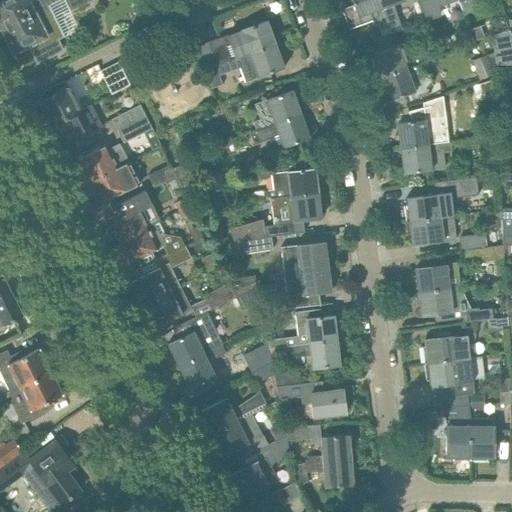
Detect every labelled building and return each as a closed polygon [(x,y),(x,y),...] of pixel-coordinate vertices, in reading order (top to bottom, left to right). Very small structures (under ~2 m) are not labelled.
[(0,0),(0,24),(2,28),(49,4),(54,1),(53,0),(0,0)] [(64,0),(70,11),(91,0),(64,0)] [(351,0),(353,4),(342,8),(349,28),(374,18),(379,30),(380,29),(388,26),(378,0),(351,0)] [(390,33),(402,28),(393,4),(404,0),(378,0),(388,26),(390,33)] [(418,0),(421,6),(426,21),(439,16),(439,6),(456,0),(418,0)] [(457,0),(458,2),(463,14),(476,10),(471,0),(457,0)] [(62,50),(57,39),(64,36),(49,4),(2,28),(7,39),(6,42),(9,48),(12,49),(14,52),(28,45),(37,62),(62,50)] [(227,34),(207,41),(214,58),(216,65),(227,61),(227,60),(230,59),(230,60),(275,44),(267,20),(240,29),(241,31),(227,35),(227,34)] [(404,61),(397,43),(371,53),(379,77),(425,60),(422,52),(408,57),(409,59),(404,61)] [(230,60),(227,61),(231,71),(240,67),(245,81),(257,77),(265,74),(284,67),(275,44),(236,58),(230,60)] [(487,54),(472,60),(479,80),(495,74),(487,54)] [(379,77),(388,100),(409,92),(412,100),(429,94),(426,87),(431,86),(433,81),(430,73),(425,71),(421,73),(418,64),(425,62),(425,60),(379,77)] [(130,85),(118,61),(99,71),(111,94),(130,85)] [(227,61),(216,65),(220,74),(231,71),(227,61)] [(491,80),(479,83),(483,101),(491,98),(491,80)] [(39,101),(50,124),(91,104),(79,109),(68,87),(39,101)] [(292,90),(273,97),(252,104),(258,119),(251,121),(254,130),(249,132),(250,132),(301,114),(292,90)] [(411,121),(397,123),(400,148),(448,142),(446,127),(445,127),(442,102),(441,99),(407,106),(411,121)] [(91,104),(50,124),(46,127),(47,128),(47,131),(50,138),(53,139),(58,150),(91,133),(91,132),(102,126),(91,104)] [(117,130),(146,116),(139,104),(111,119),(117,130)] [(301,114),(250,132),(254,143),(268,138),(273,151),(282,147),(291,144),(309,137),(301,114)] [(146,116),(117,130),(123,143),(152,128),(146,116)] [(450,142),(448,142),(400,148),(403,173),(431,169),(432,170),(445,168),(443,151),(452,150),(450,142)] [(83,171),(82,174),(85,178),(87,179),(88,182),(117,167),(128,161),(119,143),(108,148),(106,145),(77,160),(83,171)] [(272,189),(253,191),(254,200),(266,198),(266,199),(271,198),(318,193),(315,167),(302,169),(303,155),(279,159),(281,172),(270,173),(272,189)] [(172,169),(175,174),(181,186),(182,188),(201,182),(191,159),(172,169)] [(484,174),(499,172),(497,159),(482,161),(484,174)] [(117,167),(88,182),(89,184),(89,187),(91,191),(94,192),(99,204),(117,195),(128,189),(139,184),(128,161),(117,167)] [(511,161),(500,161),(500,166),(500,173),(511,173),(511,161)] [(175,174),(172,169),(170,164),(147,175),(153,186),(175,174)] [(511,173),(500,173),(501,188),(511,188),(511,173)] [(417,189),(418,195),(406,197),(409,221),(453,215),(456,215),(454,197),(478,194),(475,176),(434,182),(435,187),(417,189)] [(115,214),(107,218),(112,230),(112,232),(114,237),(117,238),(118,240),(147,226),(154,222),(160,219),(145,190),(111,207),(115,214)] [(265,216),(233,225),(234,240),(266,235),(304,231),(303,220),(321,218),(318,193),(271,198),(272,206),(274,224),(265,225),(265,216)] [(178,210),(190,204),(186,197),(174,203),(178,210)] [(190,204),(178,210),(182,218),(194,212),(190,204)] [(503,244),(511,244),(511,207),(500,208),(501,245),(503,244)] [(453,215),(409,221),(412,245),(456,239),(453,215)] [(147,226),(118,240),(119,243),(118,245),(121,250),(123,251),(129,262),(147,253),(158,248),(165,244),(161,236),(166,233),(165,231),(160,234),(154,222),(147,226)] [(460,250),(486,247),(485,232),(458,236),(460,250)] [(239,254),(273,249),(271,236),(237,241),(239,254)] [(319,305),(318,293),(330,291),(324,241),(280,246),(288,308),(319,305)] [(503,244),(501,245),(486,247),(460,250),(461,250),(463,263),(503,258),(503,255),(504,255),(503,244)] [(136,278),(130,282),(141,305),(180,286),(173,272),(171,268),(179,263),(191,258),(185,245),(163,255),(132,270),(136,278)] [(435,265),(415,268),(418,292),(459,286),(456,263),(445,264),(435,265)] [(220,266),(212,270),(217,279),(225,275),(220,266)] [(2,274),(0,274),(0,326),(3,325),(4,326),(23,316),(2,274)] [(256,274),(227,277),(236,295),(256,286),(256,274)] [(206,299),(190,307),(191,309),(195,317),(205,312),(234,297),(234,298),(237,297),(236,295),(227,277),(229,282),(204,295),(206,299)] [(180,286),(141,305),(153,328),(171,319),(182,313),(191,309),(190,307),(180,286)] [(470,308),(459,286),(418,292),(421,315),(432,314),(435,321),(460,318),(460,322),(487,319),(492,318),(491,307),(478,308),(478,307),(470,308)] [(320,308),(294,311),(297,335),(267,339),(267,342),(267,343),(268,348),(288,346),(336,340),(333,315),(322,316),(320,308)] [(178,338),(167,343),(178,366),(221,345),(217,337),(205,312),(195,317),(173,327),(178,338)] [(506,316),(492,318),(487,319),(488,330),(508,327),(509,316),(506,316)] [(427,363),(469,357),(469,354),(470,354),(468,343),(470,342),(472,341),(474,339),(475,337),(475,335),(475,332),(474,331),(473,329),(471,327),(469,326),(467,326),(464,326),(449,330),(436,332),(436,333),(440,332),(441,337),(424,339),(427,363)] [(336,340),(288,346),(289,354),(303,352),(304,356),(310,355),(311,368),(320,367),(339,365),(336,340)] [(270,361),(268,348),(267,343),(242,355),(250,371),(270,361)] [(190,388),(214,376),(206,359),(211,357),(212,358),(225,352),(221,345),(178,366),(190,388)] [(8,349),(0,352),(0,372),(9,391),(7,392),(7,393),(51,371),(39,348),(23,356),(20,350),(11,355),(8,349)] [(470,357),(427,363),(430,387),(444,385),(445,396),(466,394),(474,393),(473,382),(472,379),(484,378),(481,356),(470,357)] [(273,375),(270,361),(250,371),(256,383),(273,375)] [(298,369),(275,372),(277,386),(300,383),(298,369)] [(62,394),(51,371),(7,393),(22,422),(49,409),(46,402),(62,394)] [(510,390),(510,377),(499,377),(499,390),(510,390)] [(301,390),(298,391),(299,395),(300,395),(301,403),(311,402),(313,418),(346,414),(342,388),(323,391),(322,380),(300,383),(301,390)] [(300,383),(277,386),(277,387),(278,398),(299,395),(298,391),(301,390),(300,383)] [(510,403),(510,390),(499,390),(499,403),(510,403)] [(469,417),(467,404),(466,394),(445,396),(439,397),(441,416),(445,416),(446,426),(445,456),(469,457),(470,426),(469,417)] [(218,401),(200,410),(212,433),(254,412),(249,403),(247,399),(235,407),(236,410),(237,412),(233,414),(225,398),(218,401)] [(254,412),(212,433),(223,455),(241,446),(242,446),(246,454),(254,450),(263,445),(269,442),(254,412)] [(493,457),(494,417),(469,417),(470,426),(469,457),(493,457)] [(283,427),(285,434),(286,440),(310,438),(310,442),(318,445),(321,444),(322,455),(307,456),(307,462),(302,462),(302,463),(350,459),(348,434),(321,436),(319,424),(283,427)] [(245,467),(227,476),(238,499),(247,494),(252,503),(263,497),(273,492),(268,484),(277,480),(270,466),(281,456),(287,453),(286,440),(285,434),(263,445),(268,455),(256,461),(245,467)] [(0,466),(0,490),(23,474),(50,511),(79,491),(67,474),(75,468),(65,455),(72,450),(71,449),(62,437),(31,460),(23,450),(22,451),(0,466)] [(0,466),(22,451),(13,438),(0,447),(0,466)] [(290,464),(294,481),(294,482),(297,487),(307,481),(306,472),(323,471),(324,487),(352,484),(350,459),(302,463),(290,464)] [(297,487),(294,482),(276,491),(282,504),(301,495),(297,487)]
